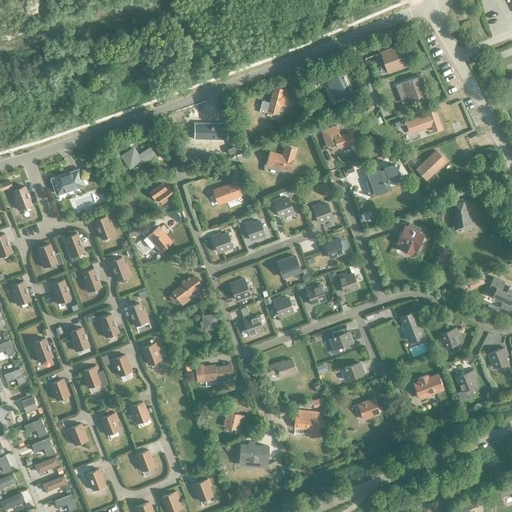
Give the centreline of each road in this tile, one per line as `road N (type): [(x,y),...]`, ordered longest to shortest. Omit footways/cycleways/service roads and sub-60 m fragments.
road 1 (unclassified): [(0,165),(251,78),(429,5)]
road 2 (tertiary): [(308,511),(511,427)]
road 3 (tertiary): [(511,165),(429,5)]
